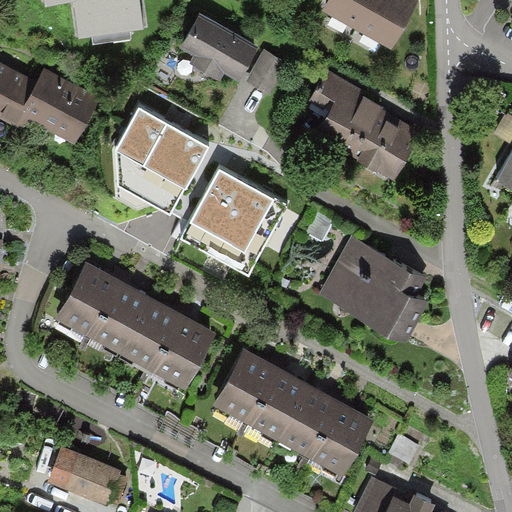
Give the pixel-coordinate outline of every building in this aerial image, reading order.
[(62,0),(75,0),(80,35),(94,33),(95,42),(132,37),(131,28),(145,26),(141,0),(45,0),(45,2),(62,0)] [(328,0),(323,11),(393,48),(418,0),(328,0)] [(249,66),(260,47),(201,14),(182,47),(196,56),(191,64),(219,80),(224,71),(240,81),(249,66)] [(263,49),(247,79),(272,92),(288,62),(263,49)] [(27,115),(75,141),(100,93),(43,63),(37,74),(0,54),(0,113),(22,125),(27,115)] [(329,70),(311,102),(329,113),(315,135),(395,182),(425,131),(382,106),(366,97),(368,92),(329,70)] [(210,142),(139,102),(115,148),(120,181),(171,208),(198,161),(210,142)] [(511,139),(511,113),(507,110),(496,130),(511,139)] [(511,144),(497,170),(511,178),(511,144)] [(183,235),(248,271),(286,203),(220,167),(209,187),(183,235)] [(331,217),(319,210),(309,228),(322,235),(331,217)] [(318,293),(406,341),(429,298),(416,290),(424,275),(350,235),(318,293)] [(57,320),(184,390),(214,335),(188,321),(167,309),(129,288),(107,276),(87,265),(57,320)] [(244,349),(214,405),(343,478),(375,419),(349,405),(327,393),(288,372),(267,362),(244,349)] [(419,442),(400,433),(390,453),(409,462),(419,442)] [(110,496),(119,499),(130,472),(119,468),(121,463),(61,440),(46,479),(108,502),(110,496)] [(433,511),(438,503),(429,499),(416,492),(410,503),(397,496),(402,488),(372,472),(351,511),(433,511)]
